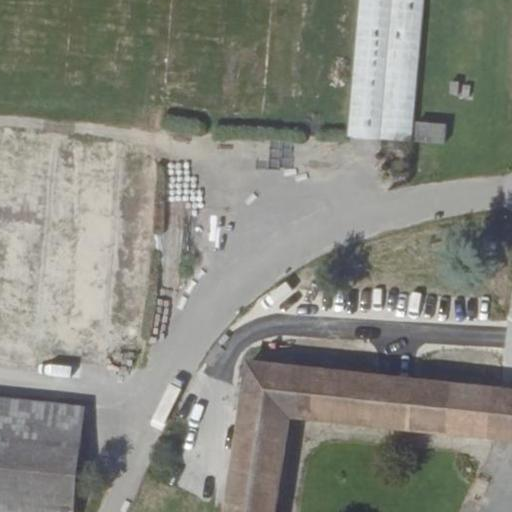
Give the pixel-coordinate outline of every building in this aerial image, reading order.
[(414,142),(421,0),(355,0),(349,139),(414,142)] [(464,89),(462,105),(478,105),(480,89),(464,89)] [(444,144),(445,123),(413,121),(413,142),(444,144)] [(185,248),(199,247),(196,220),(182,221),(185,248)] [(261,375),(236,511),(285,511),(306,428),(497,447),(505,388),(265,358),(261,375)] [(0,395),(0,511),(89,511),(92,402),(0,395)] [(181,398),(179,410),(207,414),(209,402),(181,398)]
